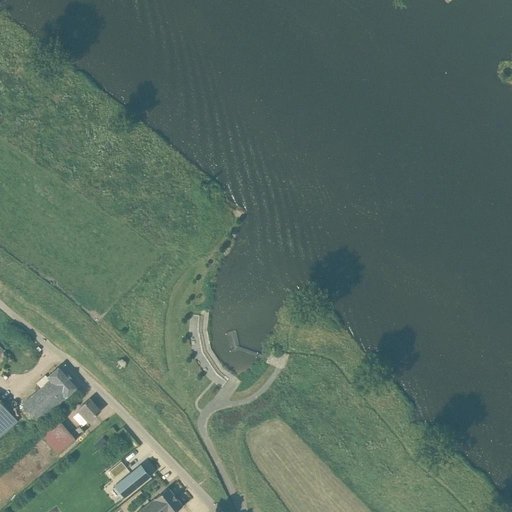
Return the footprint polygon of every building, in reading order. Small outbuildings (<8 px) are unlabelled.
[(117,359),(115,361),(118,364),(115,367),(119,370),(121,367),(124,370),(126,368),(127,361),(123,357),(117,359)] [(38,422),(79,386),(61,365),(48,377),(50,380),(22,405),(38,422)] [(90,399),(78,410),(80,412),(74,417),(82,427),(88,421),(89,421),(101,411),(90,399)] [(0,400),(0,435),(17,420),(0,400)] [(58,454),(75,440),(58,420),(41,435),(58,454)] [(103,437),(93,446),(98,451),(107,442),(103,437)] [(122,461),(109,471),(115,478),(127,468),(122,461)] [(141,464),(115,485),(115,486),(118,484),(126,495),(124,497),(125,498),(151,476),(151,475),(150,476),(141,465),(142,465),(141,464)] [(175,511),(183,506),(169,488),(138,511),(175,511)]
